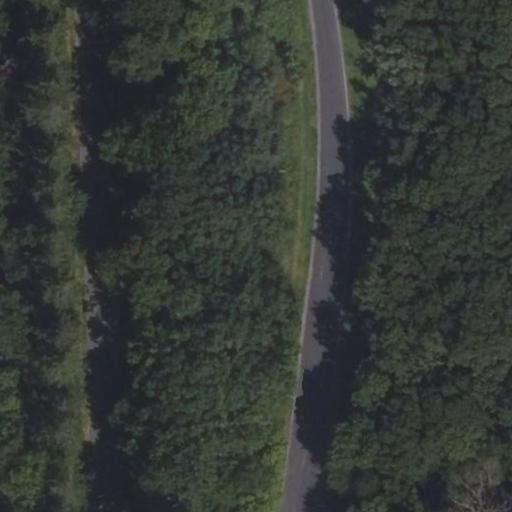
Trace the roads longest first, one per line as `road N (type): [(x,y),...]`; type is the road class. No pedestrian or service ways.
road 1 (primary): [(296,511),(326,296),(333,118),(318,0)]
road 2 (primary): [(86,0),(108,511)]
